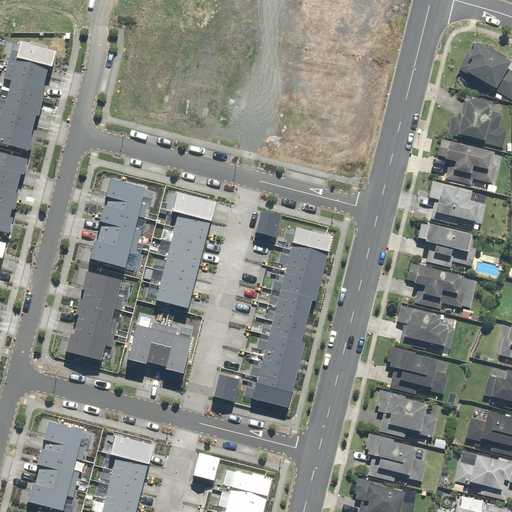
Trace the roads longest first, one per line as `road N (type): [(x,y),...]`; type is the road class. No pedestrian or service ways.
road 1 (tertiary): [(321,450),(381,203)]
road 2 (residential): [(252,171),(189,414)]
road 3 (residential): [(16,366),(78,128)]
road 4 (tertiary): [(381,203),(432,0)]
road 5 (residential): [(16,366),(189,414)]
road 6 (residential): [(78,128),(252,171)]
road 7 (residential): [(189,414),(321,450)]
road 8 (residential): [(252,171),(381,203)]
